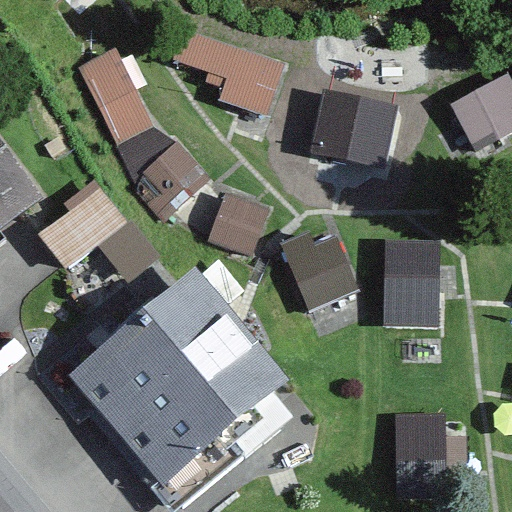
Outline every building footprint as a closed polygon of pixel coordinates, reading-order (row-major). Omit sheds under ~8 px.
[(129,19),(112,0),(66,0),(55,9),(92,51),(129,19)] [(290,59),(186,34),(177,73),(229,86),(232,107),(276,117),(290,59)] [(131,53),(82,71),(114,156),(163,137),(131,53)] [(428,58),(372,57),(386,98),(441,95),(428,58)] [(511,137),(511,87),(510,83),(455,110),(478,154),(511,137)] [(389,128),(340,113),(325,163),(374,178),(389,128)] [(473,170),(451,132),(405,159),(428,197),(473,170)] [(214,181),(183,144),(150,173),(181,209),(214,181)] [(0,249),(42,218),(0,163),(0,249)] [(159,265),(95,186),(64,211),(72,220),(41,245),(68,278),(98,253),(129,290),(159,265)] [(274,217),(225,202),(212,245),(261,260),(274,217)] [(325,259),(315,245),(281,258),(293,286),(278,292),(295,334),(369,305),(344,244),(325,259)] [(438,254),(391,255),(392,315),(439,314),(438,254)] [(290,398),(197,285),(68,390),(161,503),(290,398)] [(427,337),(382,338),(384,406),(429,404),(427,337)] [(511,374),(500,414),(511,417),(511,374)] [(452,434),(397,440),(405,507),(460,501),(452,434)]
